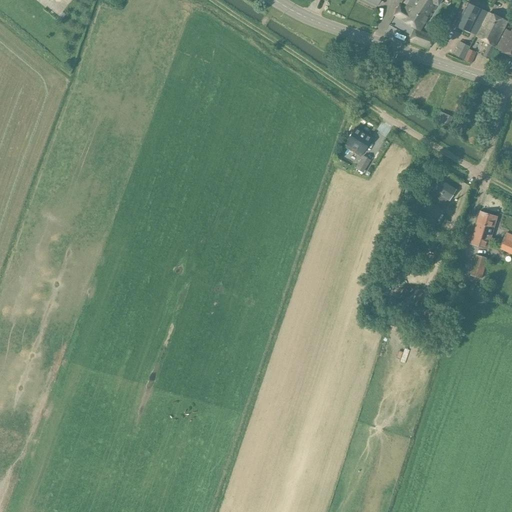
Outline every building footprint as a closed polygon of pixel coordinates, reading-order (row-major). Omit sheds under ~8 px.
[(441,0),(411,0),(405,13),(399,10),(394,20),(416,30),(423,34),(429,21),(431,21),(437,8),(438,8),(441,0)] [(487,12),(468,3),(456,27),(470,34),(472,30),(478,33),(487,12)] [(508,22),(489,13),(477,38),(490,44),(484,57),(490,60),(508,22)] [(511,30),(511,32),(506,29),(496,48),(511,57),(511,30)] [(432,38),(415,31),(411,42),(428,48),(432,38)] [(469,47),(460,42),(457,48),(459,49),(456,56),(463,60),(469,47)] [(476,52),(469,49),(464,60),(472,63),(476,52)] [(347,140),(343,147),(360,157),(371,138),(355,128),(347,140)] [(369,161),(362,157),(356,168),(363,172),(369,161)] [(439,180),(428,197),(445,207),(456,190),(448,185),(447,184),(439,180)] [(402,202),(407,203),(411,190),(406,188),(402,202)] [(442,210),(426,201),(423,207),(418,205),(414,211),(426,218),(423,222),(432,227),(442,210)] [(497,217),(481,212),(471,244),(487,249),(497,217)] [(429,237),(425,244),(434,249),(438,242),(441,235),(433,230),(429,237)] [(511,235),(507,233),(499,249),(511,254),(511,235)] [(488,260),(477,257),(471,276),(482,279),(488,260)] [(441,297),(452,301),(454,296),(443,292),(441,297)] [(436,307),(449,311),(451,306),(438,302),(436,307)]
